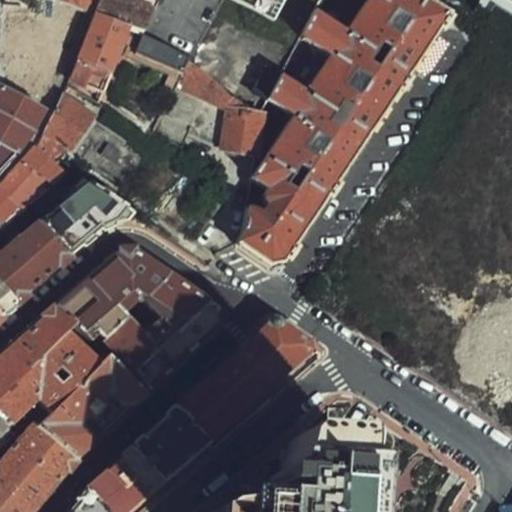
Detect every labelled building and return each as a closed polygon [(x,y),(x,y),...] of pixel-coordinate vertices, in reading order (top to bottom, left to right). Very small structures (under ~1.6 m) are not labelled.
[(65,58),(83,12),(53,0),(40,0),(7,86),(34,99),(33,101),(44,107),(65,58)] [(53,0),(83,12),(86,13),(91,0),(53,0)] [(101,0),(96,16),(146,36),(160,3),(151,0),(101,0)] [(234,0),(276,22),(287,0),(234,0)] [(268,212),(261,221),(247,211),(241,236),(236,244),(271,268),(281,266),(449,17),(423,0),(365,0),(369,2),(349,33),(315,11),(298,39),(329,59),(307,94),(280,78),(264,102),(291,119),(251,181),(268,191),(266,198),(266,205),(268,212)] [(33,16),(6,4),(0,44),(18,52),(33,16)] [(190,61),(146,36),(96,16),(71,81),(104,95),(121,55),(169,76),(165,86),(176,91),(190,61)] [(223,152),(256,158),(264,115),(261,114),(246,112),(246,108),(220,84),(190,61),(176,91),(155,135),(183,148),(191,135),(223,152)] [(254,95),(264,102),(280,78),(267,71),(254,95)] [(0,93),(0,147),(15,156),(31,138),(45,112),(3,87),(0,93)] [(151,158),(63,96),(37,146),(57,159),(60,161),(70,150),(128,192),(151,158)] [(0,186),(0,217),(2,219),(57,159),(37,146),(0,186)] [(93,176),(40,219),(76,256),(93,230),(111,229),(133,206),(93,176)] [(55,178),(41,191),(50,198),(63,185),(55,178)] [(223,205),(225,190),(224,183),(211,182),(210,204),(223,205)] [(40,219),(0,250),(0,279),(25,308),(76,256),(40,219)] [(74,328),(91,346),(100,339),(113,352),(152,391),(234,319),(122,238),(55,307),(74,328)] [(0,279),(0,317),(4,321),(25,308),(0,279)] [(50,416),(105,361),(71,332),(74,328),(55,307),(0,355),(0,442),(39,403),(50,416)] [(218,444),(324,352),(289,311),(182,404),(218,444)] [(40,429),(82,462),(95,445),(87,428),(114,395),(132,411),(145,403),(152,391),(113,352),(105,361),(50,416),(40,429)] [(142,511),(218,444),(182,404),(137,448),(129,442),(85,485),(90,492),(71,511),(142,511)] [(43,511),(82,462),(40,429),(29,420),(0,455),(0,511),(43,511)] [(402,511),(414,468),(385,438),(333,438),(284,449),(269,502),(224,511),(402,511)]
